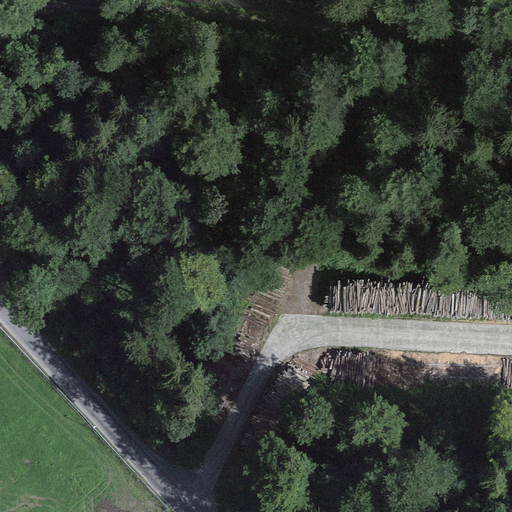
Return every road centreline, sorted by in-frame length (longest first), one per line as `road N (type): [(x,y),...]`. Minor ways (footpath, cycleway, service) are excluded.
road 1 (track): [(511,57),(84,0)]
road 2 (tertiary): [(0,302),(190,511)]
